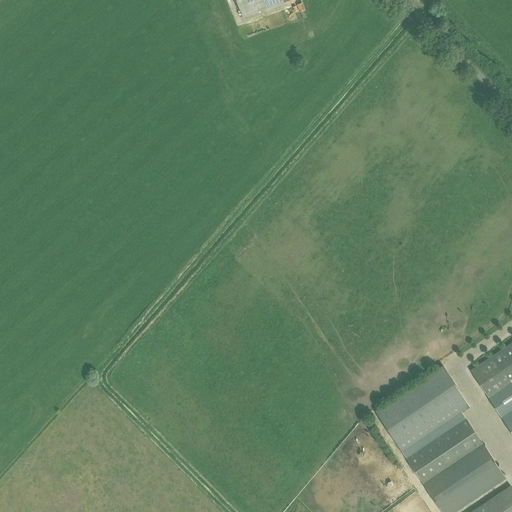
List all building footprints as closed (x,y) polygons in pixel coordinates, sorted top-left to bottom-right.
[(237,0),(241,11),(244,19),(285,3),(284,0),(237,0)] [(279,48),(279,42),(267,42),(267,39),(260,39),(260,42),(249,42),(250,55),(253,55),(253,48),(279,48)] [(511,342),(471,371),(489,397),(502,417),(511,431),(511,342)] [(443,511),(453,511),(505,477),(462,413),(471,407),(442,365),(375,410),(443,511)] [(511,511),(511,486),(511,485),(471,511),(511,511)]
